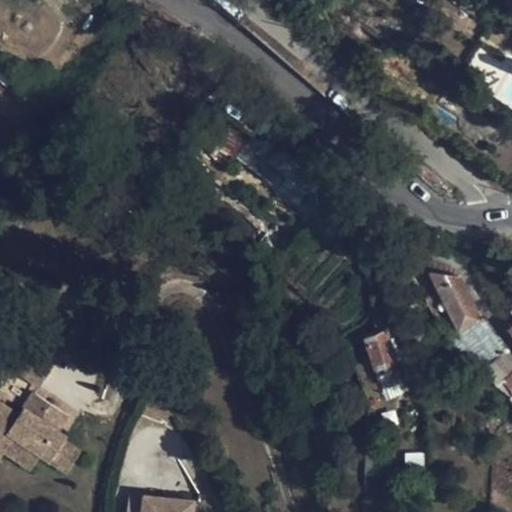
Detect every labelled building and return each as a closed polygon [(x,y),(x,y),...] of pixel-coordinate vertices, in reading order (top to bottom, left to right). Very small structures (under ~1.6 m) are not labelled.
[(473,0),(465,0),(460,4),(482,18),(486,10),(473,0)] [(257,107),(250,101),(244,110),(251,115),(257,107)] [(318,180),(283,153),(273,165),(309,191),(318,180)] [(453,334),(481,371),(508,350),(484,319),(479,321),(459,278),(429,274),(455,327),(453,334)] [(394,361),(384,332),(363,338),(372,368),(374,367),(394,361)] [(50,368),(22,349),(13,362),(7,359),(5,362),(38,385),(50,368)] [(511,370),(511,354),(508,350),(481,371),(489,378),(494,381),(501,379),(511,370)] [(397,375),(394,361),(374,367),(378,381),(397,375)] [(511,370),(501,379),(511,393),(511,370)] [(64,414),(33,392),(18,416),(0,403),(0,456),(3,452),(14,437),(38,453),(65,471),(78,451),(62,440),(64,436),(54,428),(64,414)] [(38,453),(14,437),(3,452),(28,468),(38,453)] [(198,511),(200,499),(135,489),(131,511),(198,511)]
